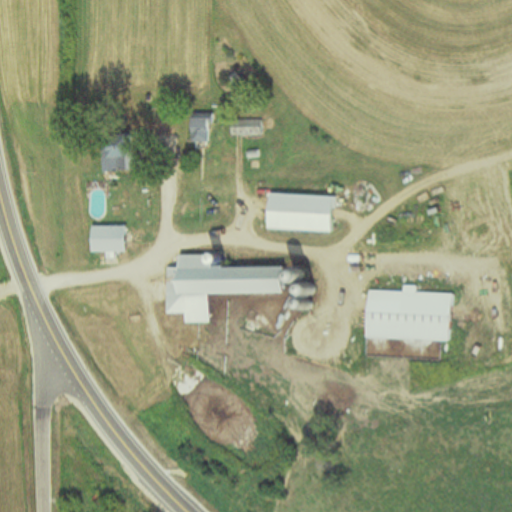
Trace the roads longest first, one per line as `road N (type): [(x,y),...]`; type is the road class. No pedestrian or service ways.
road 1 (primary): [(0,210),(24,288),(58,351),(146,471),(188,511)]
road 2 (residential): [(46,511),(42,323)]
